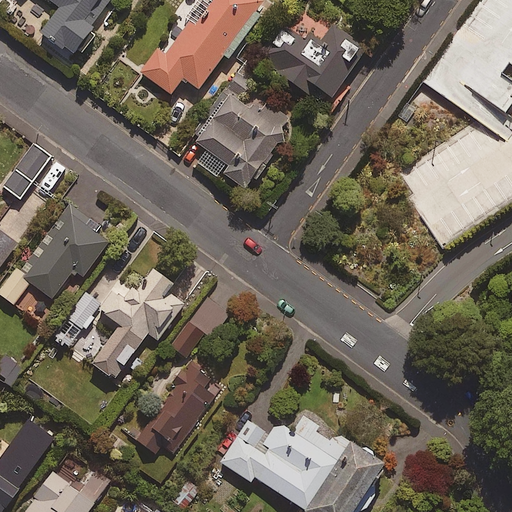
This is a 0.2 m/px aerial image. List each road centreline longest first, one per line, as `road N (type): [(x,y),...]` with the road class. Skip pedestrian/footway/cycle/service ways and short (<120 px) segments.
road 1 (residential): [(507,511),(467,412),(255,259)]
road 2 (residential): [(441,0),(255,259)]
road 3 (residential): [(255,259),(0,72)]
